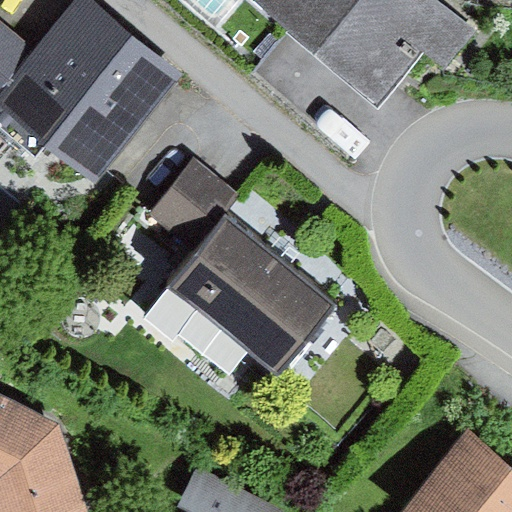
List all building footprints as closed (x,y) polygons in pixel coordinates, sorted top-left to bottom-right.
[(0,95),(0,128),(36,157),(47,144),(99,186),(188,75),(94,0),(76,0),(38,50),(0,95)] [(479,32),(440,0),(256,0),(255,2),(379,105),(425,50),(448,69),(479,32)] [(0,95),(38,50),(0,19),(0,95)] [(149,217),(197,254),(227,216),(243,195),(196,158),(149,217)] [(197,254),(145,318),(174,341),(180,337),(230,378),(249,355),(276,376),(336,303),(227,216),(197,254)] [(87,511),(60,428),(0,395),(0,511),(87,511)] [(511,511),(511,467),(466,432),(402,511),(511,511)] [(201,471),(183,507),(193,511),(284,511),(201,471)]
